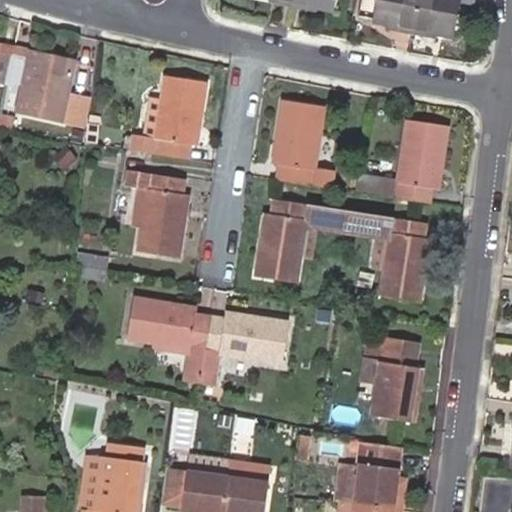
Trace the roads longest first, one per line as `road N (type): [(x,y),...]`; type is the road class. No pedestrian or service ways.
road 1 (residential): [(503,94),(446,511)]
road 2 (residential): [(246,41),(503,94)]
road 3 (residential): [(246,41),(213,269)]
